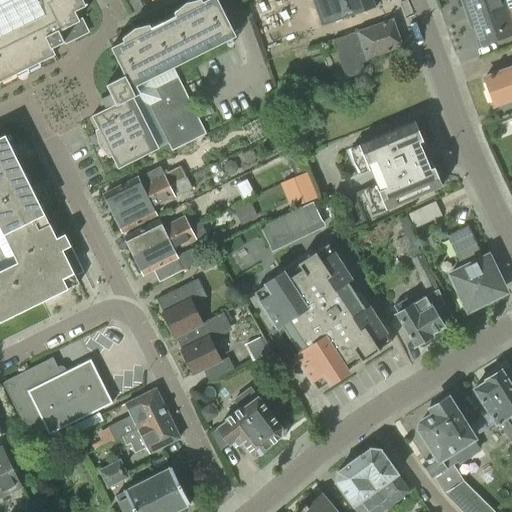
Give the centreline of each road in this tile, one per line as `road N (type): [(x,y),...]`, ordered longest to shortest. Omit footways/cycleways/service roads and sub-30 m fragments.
road 1 (residential): [(511,244),(472,165),(412,0)]
road 2 (residential): [(129,311),(31,104),(0,119)]
road 3 (residential): [(129,311),(238,511)]
road 4 (residential): [(254,511),(379,413)]
road 5 (residential): [(379,413),(511,325)]
road 6 (residential): [(0,362),(107,311),(129,311)]
road 7 (residential): [(447,511),(379,413)]
